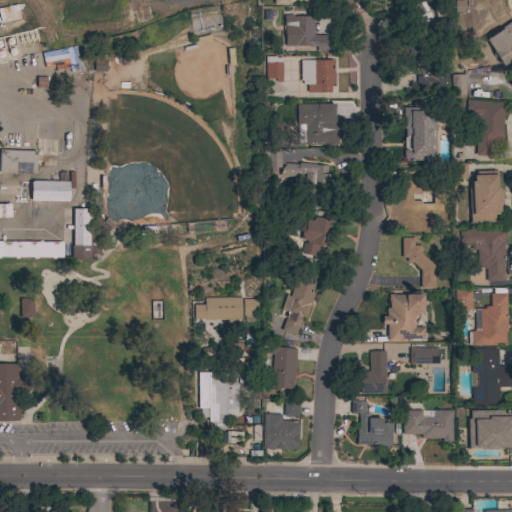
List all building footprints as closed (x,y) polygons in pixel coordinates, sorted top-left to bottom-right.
[(447,0),(431,10),(424,0),(447,0)] [(463,0),(462,11),(449,11),(449,0),(463,0)] [(313,35),(328,35),(328,50),(315,50),(315,47),(309,47),(309,46),(293,46),(293,38),(288,38),(288,25),(283,25),(283,15),(293,15),(293,16),(313,16),(313,35)] [(511,59),(503,66),(496,56),(494,57),(492,54),(493,53),(485,40),(501,29),(501,28),(511,20),(511,21),(511,59)] [(407,52),(408,51),(403,41),(418,32),(443,75),(446,75),(447,88),(416,89),(415,76),(421,76),(407,52)] [(79,70),(70,71),(69,68),(55,70),(54,65),(44,67),(41,52),(70,46),(70,47),(75,46),(79,70)] [(270,56),(270,58),(275,58),(275,53),(285,53),(285,58),(281,58),(281,64),(282,64),(282,77),(281,77),(281,82),(275,82),(275,79),(265,79),(265,56),(270,56)] [(94,59),(106,59),(105,72),(93,72),(94,59)] [(332,60),(332,73),(334,73),(334,84),(329,84),(329,93),(317,93),(317,84),(301,85),(301,81),(299,81),(299,60),(332,60)] [(451,95),(450,75),(464,74),(465,95),(451,95)] [(402,133),(405,133),(405,121),(408,121),(408,118),(404,118),(404,107),(411,107),(411,99),(427,98),(427,120),(433,120),(433,129),(427,129),(427,133),(417,133),(417,152),(413,152),(413,154),(408,154),(408,152),(402,152),(402,133)] [(503,103),(500,143),(493,143),(493,156),(474,155),(476,117),(465,116),(466,101),(503,103)] [(303,144),(303,143),(297,143),(297,125),(295,125),(295,104),(333,104),(333,126),(337,126),(337,144),(303,144)] [(444,144),(445,163),(432,163),(431,145),(444,144)] [(0,150),(35,151),(34,175),(0,173),(0,150)] [(315,164),(315,165),(326,166),(325,174),(331,175),(329,200),(325,199),(324,209),(310,207),(310,199),(302,198),(305,172),(302,172),(302,173),(298,173),(298,178),(279,176),(280,168),(275,168),(275,171),(272,171),(272,168),(267,168),(266,152),(279,151),(279,152),(283,152),(283,163),(297,165),(298,163),(315,164)] [(466,179),(450,180),(449,164),(465,163),(466,179)] [(470,188),(470,181),(473,181),(473,175),(475,175),(475,171),(495,171),(496,187),(498,187),(498,189),(501,189),(502,210),(499,210),(499,224),(469,225),(468,188),(470,188)] [(30,181),(58,181),(58,173),(66,173),(66,181),(68,181),(68,202),(30,201),(30,181)] [(406,203),(406,180),(422,180),(422,202),(427,202),(427,233),(422,233),(422,232),(418,232),(418,233),(416,233),(416,232),(411,232),(411,234),(406,234),(406,232),(403,232),(403,224),(402,224),(402,203),(406,203)] [(0,217),(0,204),(9,204),(10,217),(0,217)] [(89,209),(88,232),(96,232),(95,238),(100,238),(100,253),(90,253),(90,259),(70,259),(70,246),(72,246),(72,209),(89,209)] [(112,226),(106,233),(93,220),(94,219),(92,217),(98,212),(112,226)] [(332,221),(327,248),(319,246),(317,257),(301,254),(303,243),(306,243),(306,240),(300,239),(302,226),(305,226),(306,219),(313,221),(313,217),(332,221)] [(504,243),(503,243),(503,268),(502,268),(502,281),(485,281),(485,269),(482,269),(482,266),(476,266),(476,250),(470,250),(470,244),(459,244),(459,231),(467,231),(467,229),(504,229),(504,243)] [(436,269),(436,276),(434,276),(434,288),(419,289),(419,270),(411,262),(406,262),(406,257),(401,258),(400,238),(412,238),(412,246),(418,246),(419,252),(436,269)] [(61,257),(54,257),(54,259),(50,259),(50,257),(36,257),(36,258),(32,258),(32,257),(17,257),(17,258),(14,258),(14,257),(0,256),(0,242),(61,242),(61,257)] [(287,312),(280,309),(285,295),(289,297),(295,279),(313,285),(310,293),(313,294),(309,304),(310,304),(305,319),(300,317),(294,335),(280,330),(287,312)] [(471,310),(454,311),(454,291),(470,290),(471,310)] [(506,332),(504,332),(505,345),(470,346),(470,345),(467,345),(467,332),(470,332),(470,331),(474,331),(474,309),(484,309),(484,306),(489,306),(489,294),(505,293),(506,332)] [(404,339),(404,340),(401,340),(401,341),(386,341),(386,324),(381,325),(381,316),(385,316),(385,308),(388,308),(388,302),(387,294),(393,294),(393,295),(422,295),(422,310),(421,310),(421,313),(414,313),(414,315),(413,315),(413,327),(422,327),(422,339),(404,339)] [(240,297),(240,320),(233,320),(233,331),(225,331),(225,320),(204,320),(204,319),(193,319),(193,305),(204,305),(204,298),(240,297)] [(33,317),(19,318),(19,299),(32,298),(33,317)] [(257,299),(257,315),(252,315),(242,316),(242,299),(257,299)] [(292,390),(287,390),(288,389),(269,387),(272,355),(263,354),(264,341),(275,342),(275,347),(295,349),(292,390)] [(437,348),(437,364),(408,364),(408,349),(437,348)] [(471,405),(470,388),(477,388),(477,373),(470,373),(470,349),(497,349),(497,366),(511,366),(511,387),(498,387),(498,404),(471,405)] [(385,393),(359,394),(359,371),(368,371),(368,351),(384,351),(385,393)] [(0,364),(17,364),(18,421),(0,421),(0,364)] [(226,372),(226,374),(235,374),(235,383),(236,383),(237,408),(226,409),(226,422),(224,422),(224,429),(209,429),(209,422),(207,422),(207,417),(200,418),(199,409),(197,409),(197,373),(226,372)] [(379,446),(379,445),(356,444),(356,430),(357,430),(358,414),(350,414),(350,401),(351,401),(351,396),(364,397),(364,414),(368,414),(368,417),(374,417),(374,418),(380,419),(380,423),(391,424),(391,433),(390,433),(389,446),(379,446)] [(298,417),(282,417),(283,399),(298,400),(298,417)] [(511,408),(511,438),(505,438),(505,449),(489,449),(489,455),(471,455),(470,425),(484,425),(484,408),(511,408)] [(401,411),(421,411),(421,418),(433,418),(433,411),(448,410),(449,433),(451,432),(451,442),(441,442),(441,438),(420,439),(420,434),(401,435),(401,411)] [(298,421),(297,450),(261,448),(263,414),(280,415),(280,420),(298,421)] [(207,446),(207,449),(216,449),(216,456),(198,455),(198,446),(207,446)]
